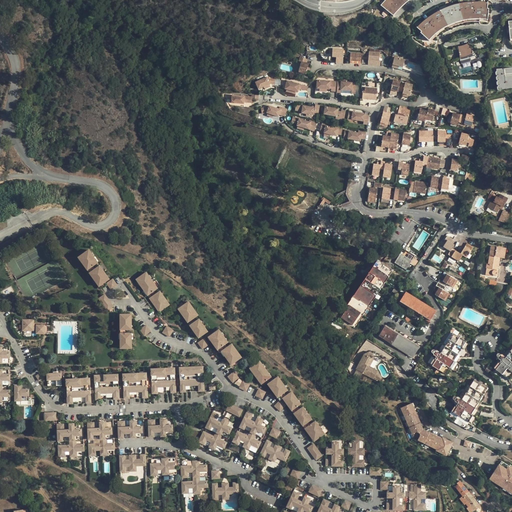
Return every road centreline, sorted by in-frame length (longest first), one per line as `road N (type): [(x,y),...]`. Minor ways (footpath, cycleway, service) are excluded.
road 1 (residential): [(453,226),(417,274),(440,311),(424,341),(386,317),(374,336),(403,358)]
road 2 (residential): [(0,318),(53,405),(176,406)]
road 3 (residential): [(51,180),(110,190),(121,212),(112,224),(98,230),(49,217),(0,240)]
road 4 (residential): [(374,110),(359,190),(364,208),(427,214),(453,226)]
road 5 (residential): [(133,301),(154,331),(205,356),(229,389)]
road 6 (residential): [(229,389),(277,414),(323,477)]
road 7 (residential): [(410,375),(444,421),(511,447)]
road 8 (residential): [(323,477),(375,484),(370,506),(331,489)]
road 9 (residential): [(511,423),(495,404),(495,380),(475,361),(479,341),(496,345)]
